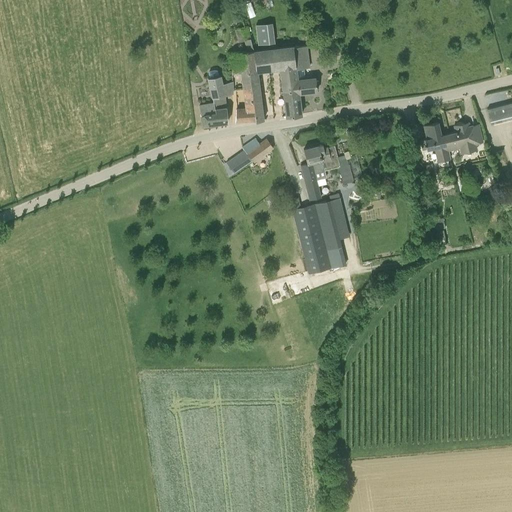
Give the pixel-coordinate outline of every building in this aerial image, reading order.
[(246,2),(251,16),(256,14),(252,0),(246,2)] [(259,44),(275,42),(273,22),(257,24),(259,44)] [(248,52),(254,51),(247,26),(235,30),(238,42),(245,40),(248,52)] [(280,68),(283,91),(294,89),(295,96),(299,95),(299,93),(317,91),(315,78),(306,79),(304,68),(309,67),(306,45),(293,47),(296,66),(280,68)] [(293,46),(268,49),(270,70),(280,68),(296,66),(293,47),(293,46)] [(241,72),(256,70),(257,70),(257,71),(270,70),(268,49),(254,51),(248,52),(239,52),(239,53),(230,54),(232,73),(241,72)] [(199,106),(203,126),(217,123),(228,122),(226,107),(225,107),(224,95),(232,93),(232,83),(221,83),(219,75),(218,72),(217,70),(214,69),(211,70),(209,71),(208,73),(209,77),(208,78),(214,103),(199,106)] [(241,72),(246,108),(254,108),(255,121),(263,119),(262,107),(257,71),(257,70),(256,70),(241,72)] [(295,96),(294,89),(283,91),(286,116),(301,114),(299,95),(295,96)] [(511,118),(511,102),(486,109),(490,124),(511,118)] [(246,108),(237,109),(236,109),(235,122),(255,121),(254,108),(246,108)] [(441,135),(437,122),(424,125),(427,139),(420,140),(423,150),(434,147),(438,162),(450,159),(448,150),(452,149),(448,134),(441,135)] [(467,127),(466,122),(454,125),(456,132),(448,134),(452,149),(460,147),(462,153),(476,150),(475,144),(482,142),(478,123),(471,125),(471,126),(467,127)] [(242,147),(243,150),(246,153),(259,144),(256,138),(242,147)] [(324,148),(323,144),(303,149),(307,163),(300,165),(305,181),(310,200),(320,198),(316,178),(314,173),(324,170),(322,162),(331,160),(328,147),(324,148)] [(233,172),(251,160),(246,153),(243,150),(226,162),(233,172)] [(354,181),(353,179),(347,159),(350,158),(350,157),(348,151),(344,152),(345,158),(337,160),(343,184),(354,181)] [(499,190),(490,193),(492,200),(501,197),(499,190)] [(300,207),(298,197),(289,199),(292,210),(309,274),(345,264),(343,265),(326,201),(300,207)] [(443,217),(434,219),(436,230),(445,228),(443,217)]
